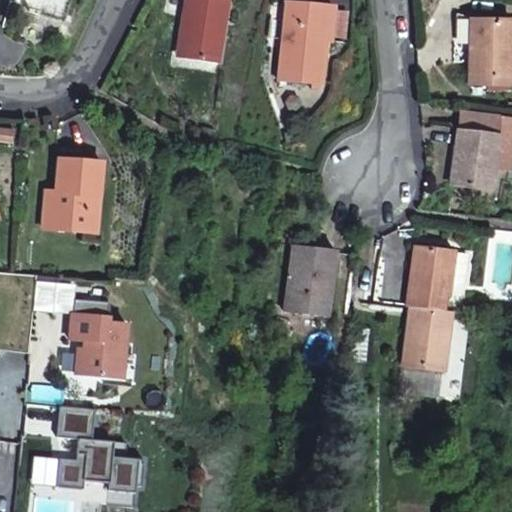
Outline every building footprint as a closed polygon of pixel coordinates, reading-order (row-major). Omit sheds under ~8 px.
[(18,0),(17,2),(21,13),(61,25),(68,0),(18,0)] [(185,0),(180,30),(187,31),(181,60),(216,68),(229,0),(185,0)] [(327,44),(321,43),(324,11),(286,8),(279,85),(323,89),(327,44)] [(339,13),(324,11),(321,43),(327,44),(336,44),(339,13)] [(507,76),(509,53),(511,16),(470,13),(467,73),(507,76)] [(176,59),(181,60),(187,31),(180,30),(176,59)] [(500,123),(501,102),(460,99),(459,121),(500,123)] [(497,180),(500,123),(459,121),(455,178),(497,180)] [(98,195),(100,158),(56,157),(55,187),(42,186),(41,228),(85,229),(87,195),(98,195)] [(98,195),(87,195),(85,229),(96,229),(98,195)] [(458,246),(419,240),(410,295),(413,296),(404,355),(442,362),(452,304),(445,303),(448,289),(451,289),(453,275),(468,277),(472,251),(458,249),(458,246)] [(343,253),(298,244),(285,310),(328,321),(343,253)] [(103,294),(68,293),(65,333),(79,334),(79,342),(71,343),(70,367),(96,368),(96,375),(113,377),(118,317),(102,313),(103,294)] [(88,407),(54,404),(51,438),(72,438),(71,469),(56,467),(54,491),(75,493),(78,489),(102,493),(100,507),(132,511),(138,468),(120,464),(122,443),(87,437),(88,407)]
